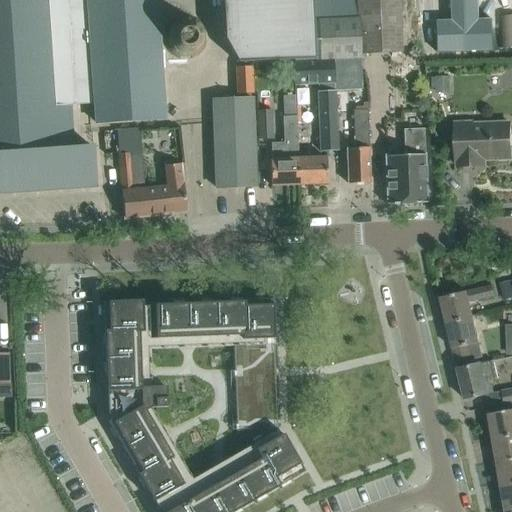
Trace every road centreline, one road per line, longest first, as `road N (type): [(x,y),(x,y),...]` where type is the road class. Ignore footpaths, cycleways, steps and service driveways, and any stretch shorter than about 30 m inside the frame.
road 1 (residential): [(53,252),(384,233)]
road 2 (residential): [(114,511),(59,416),(53,252)]
road 3 (residential): [(446,488),(384,233)]
road 4 (residential): [(384,233),(511,228)]
